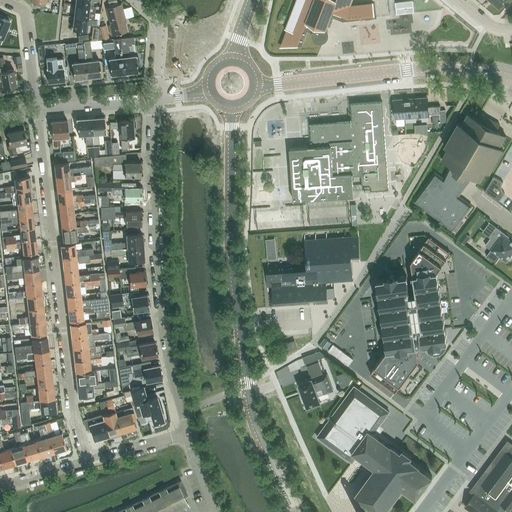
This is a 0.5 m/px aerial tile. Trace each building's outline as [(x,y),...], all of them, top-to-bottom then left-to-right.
[(296,0),(285,30),(287,30),(281,47),(301,45),(307,30),(312,32),(311,32),(311,33),(311,34),(311,35),(311,36),(311,37),(312,38),(312,39),(313,40),(313,41),(314,41),(315,42),(316,42),(316,43),(317,43),(318,43),(319,43),(320,43),(321,43),(322,43),(323,43),(324,42),(325,42),(325,41),(326,41),(326,40),(327,40),(327,39),(327,38),(328,38),(328,37),(328,36),(328,35),(328,34),(328,33),(328,32),(327,31),(327,30),(326,29),(325,29),(326,26),(329,27),(332,20),(329,19),(330,16),(343,21),(374,17),(373,4),(356,6),(355,9),(348,7),(351,0),(296,0)] [(412,0),(394,2),(396,14),(414,12),(412,0)] [(125,32),(122,20),(125,19),(121,4),(107,7),(111,24),(107,25),(110,36),(125,32)] [(75,5),(73,17),(96,20),(96,19),(93,19),(95,7),(75,5)] [(0,42),(2,38),(2,39),(9,21),(0,17),(0,42)] [(96,20),(73,17),(72,30),(86,31),(87,25),(96,26),(96,20)] [(109,39),(105,24),(99,26),(100,29),(102,40),(103,40),(109,39)] [(133,37),(120,39),(124,73),(137,71),(136,62),(138,62),(137,57),(135,57),(135,56),(128,56),(127,44),(134,44),(133,37)] [(110,77),(120,76),(120,73),(124,73),(120,39),(113,39),(115,58),(108,59),(110,77)] [(83,44),(87,78),(100,76),(98,60),(92,61),(90,41),(88,41),(83,42),(83,44)] [(79,62),(71,63),(73,79),(87,78),(83,44),(83,42),(78,42),(76,42),(76,43),(76,45),(77,47),(77,49),(79,62)] [(0,79),(1,79),(3,88),(16,85),(13,69),(5,71),(2,57),(0,57),(0,79)] [(56,58),(45,59),(46,69),(47,82),(64,80),(63,78),(68,78),(67,65),(65,65),(64,65),(64,67),(62,67),(58,68),(57,68),(56,59),(56,58)] [(395,113),(395,118),(432,116),(433,123),(441,123),(440,106),(431,107),(432,107),(428,108),(427,99),(394,101),(395,113)] [(351,104),(352,121),(310,124),(311,147),(289,148),(293,200),(353,196),(352,176),(361,175),(362,189),(369,189),(370,191),(388,190),(386,164),(382,101),(351,104)] [(453,230),(471,206),(458,196),(472,177),(479,181),(486,170),(489,172),(502,150),(499,148),(505,137),(496,131),(499,125),(490,119),(480,114),(477,120),(467,114),(460,125),(457,123),(444,146),(447,148),(441,159),(450,164),(442,178),(434,172),(412,200),(453,230)] [(92,146),(98,146),(99,146),(98,133),(105,133),(104,117),(90,118),(92,146)] [(92,146),(90,118),(76,119),(78,135),(85,135),(86,147),(87,147),(88,157),(93,157),(99,156),(98,150),(98,146),(92,146)] [(68,137),(66,120),(51,121),(53,146),(60,146),(59,137),(68,137)] [(132,120),(119,121),(120,138),(121,138),(121,150),(128,149),(127,137),(133,137),(133,128),(135,126),(134,121),(132,120)] [(26,143),(23,129),(6,132),(9,145),(7,145),(9,155),(16,154),(15,145),(26,143)] [(110,140),(103,141),(104,150),(105,156),(112,155),(111,146),(110,140)] [(62,152),(54,153),(55,161),(63,160),(62,152)] [(99,156),(93,157),(94,166),(112,166),(112,170),(124,170),(124,177),(140,177),(140,163),(125,163),(125,154),(118,154),(112,155),(105,156),(104,156),(99,156)] [(24,158),(5,161),(7,169),(11,168),(12,169),(26,166),(24,158)] [(68,162),(54,164),(55,177),(80,174),(92,173),(91,167),(68,169),(68,162)] [(80,174),(55,177),(57,191),(71,189),(70,182),(74,181),(74,180),(81,179),(80,174)] [(10,186),(4,187),(4,188),(5,192),(29,189),(29,183),(30,183),(30,178),(28,179),(28,176),(14,178),(15,185),(10,186)] [(499,187),(503,182),(493,176),(484,192),(498,202),(504,193),(500,190),(499,187)] [(113,182),(97,182),(97,191),(112,191),(112,194),(115,194),(124,194),(124,200),(141,200),(141,199),(141,187),(135,187),(135,182),(113,182)] [(29,189),(5,192),(5,197),(11,196),(12,204),(17,204),(17,203),(31,202),(29,189)] [(71,189),(57,191),(58,203),(83,200),(90,199),(94,199),(96,198),(95,194),(82,196),(82,195),(76,196),(76,195),(71,195),(71,189)] [(83,200),(58,203),(60,216),(74,214),(73,209),(73,208),(78,207),(78,206),(84,206),(84,205),(91,204),(90,202),(90,199),(83,200)] [(17,203),(17,204),(17,209),(0,211),(0,217),(32,214),(31,202),(17,203)] [(111,206),(99,207),(100,215),(112,214),(111,206)] [(141,218),(141,210),(115,211),(115,216),(125,216),(125,225),(141,224),(141,218)] [(32,214),(0,217),(0,221),(0,223),(6,223),(6,224),(19,223),(20,228),(34,227),(32,214)] [(60,216),(61,229),(86,226),(86,222),(85,221),(85,220),(75,222),(74,214),(60,216)] [(86,226),(61,229),(63,241),(77,240),(76,233),(80,232),(87,231),(95,230),(95,225),(86,226)] [(494,227),(490,232),(493,234),(492,237),(497,241),(496,243),(490,250),(499,257),(505,261),(506,260),(507,261),(509,259),(511,257),(511,255),(511,254),(511,252),(511,251),(510,250),(511,247),(511,242),(507,239),(509,237),(495,226),(494,227)] [(13,236),(5,237),(5,243),(35,239),(34,227),(20,228),(20,235),(13,235),(13,236)] [(278,264),(266,265),(268,291),(268,287),(272,287),(273,307),(273,305),(284,304),(284,306),(284,304),(309,303),(309,300),(316,300),(316,304),(328,303),(326,282),(331,281),(331,287),(332,287),(332,281),(352,280),(353,285),(353,284),(351,257),(359,257),(360,262),(358,231),(358,236),(327,238),(326,233),(326,238),(316,239),(315,234),(315,239),(305,240),(304,234),(306,264),(278,266),(278,264)] [(464,232),(458,240),(464,245),(470,237),(464,232)] [(110,250),(143,248),(142,234),(126,235),(126,243),(111,243),(110,239),(103,240),(104,250),(110,250)] [(447,344),(446,342),(436,272),(450,253),(428,237),(411,261),(415,289),(408,290),(408,289),(406,276),(398,277),(397,276),(393,276),(389,277),(385,277),(385,279),(376,280),(387,350),(370,373),(395,392),(416,364),(418,360),(418,356),(416,345),(412,346),(411,333),(414,332),(414,333),(414,332),(421,331),(421,332),(423,345),(424,348),(425,350),(426,352),(428,353),(429,355),(432,355),(434,356),(437,356),(439,355),(441,354),(443,353),(444,351),(446,349),(446,347),(447,344)] [(5,243),(6,248),(15,247),(15,248),(22,247),(23,254),(37,252),(35,239),(5,243)] [(60,245),(62,258),(87,255),(88,255),(92,254),(93,254),(92,248),(75,250),(74,243),(60,245)] [(144,261),(143,248),(110,250),(111,256),(127,255),(128,262),(144,261)] [(274,251),(266,251),(267,259),(275,259),(274,251)] [(88,255),(87,255),(62,258),(63,270),(77,269),(76,263),(89,262),(89,260),(88,255)] [(5,273),(39,269),(37,256),(15,259),(16,265),(5,266),(5,273)] [(118,268),(119,268),(118,260),(106,261),(106,269),(118,268)] [(471,261),(466,266),(485,281),(489,276),(471,261)] [(129,286),(145,285),(144,271),(135,272),(135,266),(119,268),(118,268),(106,269),(107,277),(119,276),(119,278),(129,278),(129,286)] [(39,269),(5,273),(6,279),(24,277),(25,284),(40,282),(39,269)] [(78,275),(77,269),(63,270),(65,283),(89,280),(99,279),(104,279),(103,273),(89,274),(78,275)] [(500,281),(492,275),(486,283),(494,289),(500,281)] [(89,280),(65,283),(66,296),(80,294),(80,293),(79,287),(84,287),(84,286),(90,285),(98,284),(99,284),(99,279),(89,280)] [(40,282),(25,284),(25,291),(21,291),(21,292),(15,293),(15,292),(8,292),(8,299),(42,295),(40,282)] [(109,295),(111,307),(131,304),(132,311),(149,308),(146,295),(138,296),(138,291),(130,292),(109,295)] [(80,294),(66,296),(67,308),(107,304),(107,298),(81,301),(80,294)] [(43,308),(42,295),(8,299),(9,304),(22,302),(22,303),(27,303),(28,310),(43,308)] [(107,304),(67,308),(69,321),(83,320),(82,314),(102,311),(108,311),(107,304)] [(24,318),(18,318),(19,323),(44,320),(43,308),(28,310),(28,317),(24,317),(24,318)] [(152,332),(150,318),(125,323),(124,318),(112,320),(113,327),(123,325),(124,330),(135,328),(137,335),(152,332)] [(46,334),(44,320),(19,323),(11,324),(12,330),(25,328),(25,329),(30,328),(31,335),(46,334)] [(89,322),(69,324),(71,337),(91,334),(90,330),(89,322)] [(108,338),(108,332),(98,333),(91,334),(71,337),(72,349),(94,346),(93,339),(108,338)] [(116,343),(128,341),(127,336),(120,337),(119,332),(114,333),(116,343)] [(10,337),(3,338),(4,348),(4,350),(11,349),(11,347),(10,337)] [(15,354),(48,350),(46,337),(31,338),(32,345),(14,347),(15,354)] [(324,338),(319,345),(326,349),(331,343),(324,338)] [(128,341),(122,342),(124,355),(140,352),(141,358),(157,356),(154,342),(146,343),(145,339),(128,341)] [(297,347),(295,340),(284,344),(287,351),(297,347)] [(122,342),(115,343),(117,356),(124,355),(122,342)] [(95,353),(94,346),(72,349),(73,361),(100,357),(100,353),(95,353)] [(50,362),(48,350),(15,354),(15,359),(26,358),(26,360),(34,359),(35,364),(50,362)] [(319,351),(302,357),(304,364),(325,356),(325,355),(319,351)] [(101,362),(100,357),(73,361),(75,373),(90,371),(89,363),(101,362)] [(142,363),(131,365),(134,377),(144,375),(146,382),(161,379),(159,365),(151,367),(150,361),(142,363)] [(25,372),(23,373),(24,377),(25,377),(36,376),(51,374),(50,362),(35,364),(35,370),(25,371),(25,372)] [(130,365),(118,367),(120,375),(131,372),(130,365)] [(99,370),(90,371),(75,373),(76,385),(103,382),(104,381),(100,381),(99,370)] [(53,387),(51,374),(36,376),(38,388),(53,387)] [(312,380),(311,379),(298,384),(307,408),(320,403),(318,396),(333,391),(327,374),(312,380)] [(103,382),(76,385),(78,397),(82,396),(93,395),(92,389),(117,386),(116,380),(104,381),(103,382)] [(329,420),(316,437),(351,463),(359,452),(362,455),(361,456),(360,458),(374,468),(354,496),(364,504),(361,509),(360,509),(359,509),(357,511),(368,511),(371,509),(375,511),(385,511),(402,489),(416,499),(432,477),(418,466),(419,466),(410,459),(412,456),(393,443),(375,430),(389,412),(354,386),(334,413),(329,419),(329,420)] [(54,399),(53,387),(38,388),(39,400),(54,399)] [(143,387),(130,391),(133,400),(134,405),(133,405),(137,416),(150,412),(153,423),(163,420),(161,411),(163,411),(161,404),(159,404),(157,397),(146,400),(143,387)] [(125,399),(126,402),(133,400),(130,391),(130,390),(123,392),(124,395),(125,399)] [(20,403),(21,410),(24,410),(28,409),(40,408),(41,414),(56,412),(54,399),(39,400),(32,401),(26,402),(20,403)] [(105,405),(104,401),(98,402),(100,409),(106,407),(105,405)] [(122,409),(114,412),(115,412),(116,417),(115,417),(120,432),(121,432),(122,432),(126,431),(135,428),(133,422),(132,419),(135,418),(131,407),(122,409)] [(115,417),(116,417),(114,412),(108,414),(102,415),(103,420),(104,420),(108,436),(120,432),(115,417)] [(104,420),(103,420),(102,415),(83,421),(85,429),(90,428),(94,440),(97,439),(97,441),(107,438),(107,436),(108,436),(104,420)] [(22,417),(21,418),(22,425),(29,425),(30,424),(30,420),(25,417),(22,417)] [(44,424),(52,452),(66,448),(64,445),(62,437),(61,433),(53,436),(49,422),(44,424)] [(37,426),(41,439),(35,441),(40,456),(52,452),(44,424),(37,426)] [(19,431),(27,460),(40,456),(35,441),(27,443),(23,430),(19,431)] [(10,448),(14,464),(27,460),(19,431),(13,433),(16,442),(13,447),(10,448)] [(68,435),(62,437),(64,445),(71,443),(68,435)] [(0,437),(0,436),(0,462),(1,467),(14,464),(10,448),(4,450),(0,437)] [(481,484),(482,487),(482,488),(478,493),(475,493),(465,506),(472,511),(498,511),(501,509),(504,511),(511,511),(511,448),(507,454),(505,453),(481,484)] [(180,481),(159,491),(116,511),(113,511),(111,511),(180,511),(189,508),(182,494),(186,492),(180,481)]
